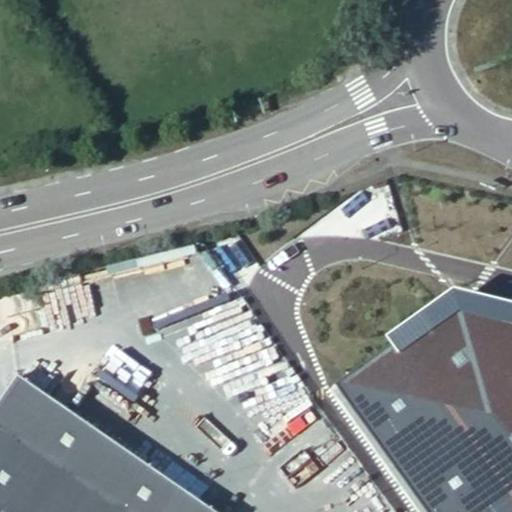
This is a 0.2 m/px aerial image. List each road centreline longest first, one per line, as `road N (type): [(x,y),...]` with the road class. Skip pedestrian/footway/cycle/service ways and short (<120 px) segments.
road 1 (secondary): [(0,251),(199,201),(378,131),(454,119)]
road 2 (secondary): [(417,45),(362,91),(270,134),(148,177),(0,213)]
